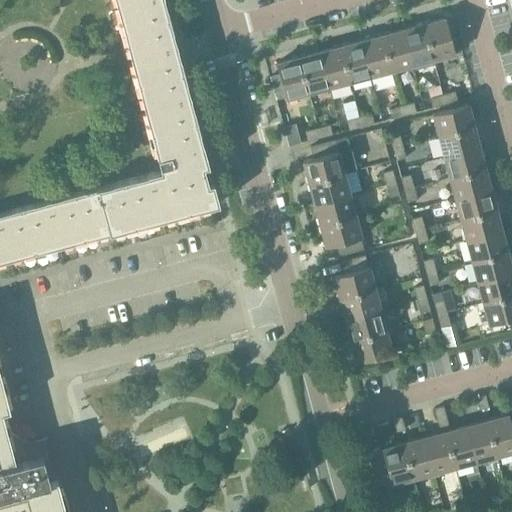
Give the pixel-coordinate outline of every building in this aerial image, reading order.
[(115,0),(130,55),(161,169),(0,212),(0,261),(219,203),(213,182),(219,180),(215,163),(210,144),(203,146),(176,44),(173,32),(164,0),(115,0)] [(445,17),(423,23),(433,59),(455,53),(445,17)] [(423,23),(402,29),(412,65),(433,59),(423,23)] [(402,29),(381,34),(391,70),(412,65),(402,29)] [(381,34),(361,40),(370,76),(391,70),(381,34)] [(361,40),(340,45),(349,81),(370,76),(361,40)] [(340,45),(319,51),(328,87),(349,81),(340,45)] [(319,51),(298,57),(308,92),(328,87),(319,51)] [(308,92),(298,57),(276,62),(286,98),(308,92)] [(455,90),(442,94),(445,103),(457,100),(455,90)] [(445,103),(442,94),(430,97),(433,107),(445,103)] [(413,102),(400,105),(403,115),(416,111),(413,102)] [(432,113),(438,135),(474,125),(468,104),(432,113)] [(403,115),(400,105),(388,108),(391,118),(403,115)] [(371,113),(359,116),(361,126),(374,122),(371,113)] [(361,126),(359,116),(346,119),(349,129),(361,126)] [(329,124),(317,127),(319,137),(332,134),(329,124)] [(438,135),(443,156),(479,146),(474,125),(438,135)] [(319,137),(317,127),(305,131),(307,140),(319,137)] [(389,135),(392,147),(402,144),(399,132),(389,135)] [(302,161),(308,182),(344,173),(356,170),(347,136),(334,139),(337,151),(313,158),(302,161)] [(310,146),(313,158),(337,151),(334,139),(310,146)] [(402,144),(392,147),(396,159),(405,157),(402,144)] [(443,156),(449,177),(485,167),(479,146),(443,156)] [(449,177),(455,198),(490,188),(485,167),(449,177)] [(382,172),(386,184),(395,182),(392,169),(382,172)] [(308,182),(314,203),(350,194),(344,173),(308,182)] [(400,176),(403,189),(413,186),(410,174),(400,176)] [(395,182),(386,184),(389,196),(399,194),(395,182)] [(413,186),(403,189),(407,201),(416,198),(413,186)] [(455,198),(460,218),(496,209),(490,188),(455,198)] [(314,203),(319,224),(355,215),(350,194),(314,203)] [(460,218),(466,239),(502,230),(496,209),(460,218)] [(336,243),(360,237),(361,236),(355,215),(319,224),(325,246),(336,243)] [(411,218),(415,230),(424,228),(421,215),(411,218)] [(424,228),(415,230),(418,243),(428,240),(424,228)] [(466,239),(471,260),(507,251),(502,230),(466,239)] [(360,237),(336,243),(339,255),(363,249),(360,237)] [(471,260),(477,281),(511,271),(511,268),(507,251),(471,260)] [(340,261),(344,273),(368,266),(365,254),(340,261)] [(422,260),(426,272),(435,270),(432,257),(422,260)] [(333,276),(339,297),(375,288),(369,266),(368,266),(344,273),(333,276)] [(435,270),(426,272),(429,285),(439,282),(435,270)] [(511,271),(477,281),(482,302),(511,293),(511,271)] [(413,287),(416,299),(426,296),(423,284),(413,287)] [(339,297),(344,318),(380,309),(375,288),(339,297)] [(511,293),(482,302),(488,324),(511,317),(511,293)] [(426,296),(416,299),(420,311),(429,309),(426,296)] [(434,301),(437,314),(447,312),(443,299),(434,301)] [(344,318),(350,339),(386,329),(380,309),(344,318)] [(447,312),(437,314),(440,326),(450,324),(447,312)] [(422,320),(425,332),(435,330),(432,317),(422,320)] [(386,329),(350,339),(356,361),(392,351),(386,329)] [(0,511),(65,511),(57,478),(55,479),(44,440),(30,443),(6,429),(1,410),(9,408),(0,374),(0,511)] [(488,406),(485,394),(476,396),(479,409),(488,406)] [(434,408),(437,420),(446,417),(443,405),(434,408)] [(486,419),(496,455),(511,450),(511,423),(511,424),(508,414),(486,419)] [(392,419),(396,431),(405,429),(401,416),(392,419)] [(440,432),(424,436),(435,476),(439,475),(438,471),(454,466),(445,430),(449,429),(446,417),(437,420),(440,432)] [(466,425),(476,465),(481,464),(479,460),(496,455),(486,419),(466,425)] [(445,430),(454,466),(471,462),(472,466),(476,465),(466,425),(449,429),(445,430)] [(424,436),(403,442),(413,477),(429,473),(430,477),(435,476),(424,436)] [(403,442),(381,447),(384,458),(372,461),(379,485),(391,482),(391,483),(394,493),(416,487),(413,477),(403,442)]
